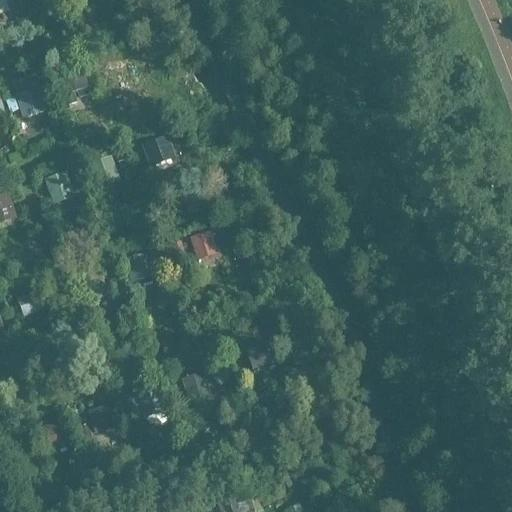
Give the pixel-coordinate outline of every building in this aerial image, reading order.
[(6,0),(0,0),(0,18),(11,15),(6,0)] [(140,80),(133,61),(109,70),(116,89),(140,80)] [(89,98),(83,76),(59,83),(66,105),(89,98)] [(45,114),(38,91),(17,98),(25,121),(45,114)] [(175,160),(167,139),(144,148),(151,169),(175,160)] [(121,183),(112,158),(89,166),(98,191),(121,183)] [(74,197),(66,176),(46,183),(53,205),(74,197)] [(0,225),(17,220),(8,195),(0,197),(0,225)] [(219,256),(211,233),(190,240),(198,263),(219,256)] [(153,279),(145,255),(124,263),(131,286),(153,279)] [(110,297),(100,270),(77,278),(86,305),(110,297)] [(48,311),(42,292),(17,300),(24,319),(48,311)] [(275,364),(268,343),(245,351),(252,372),(275,364)] [(213,402),(204,373),(180,381),(190,409),(213,402)] [(166,414),(158,390),(136,398),(144,421),(166,414)] [(116,429),(109,408),(88,415),(95,436),(116,429)] [(68,445),(61,424),(37,432),(45,453),(68,445)] [(247,511),(242,495),(222,501),(225,511),(247,511)]
